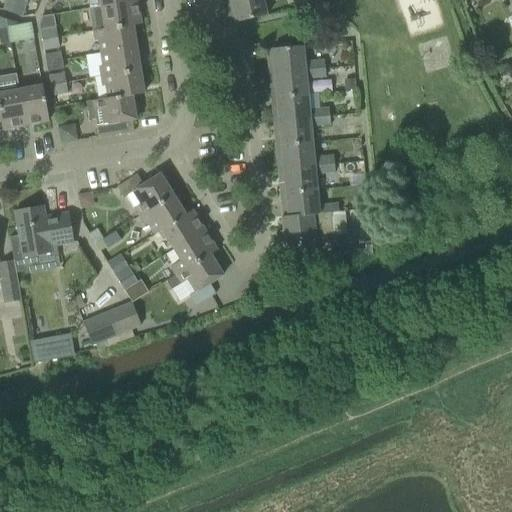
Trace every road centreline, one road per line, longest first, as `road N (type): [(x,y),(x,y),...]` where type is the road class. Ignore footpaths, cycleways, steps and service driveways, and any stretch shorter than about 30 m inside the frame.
road 1 (residential): [(167,140),(233,250),(259,249),(249,125),(208,0)]
road 2 (residential): [(0,176),(167,140)]
road 3 (residential): [(167,140),(181,124),(184,100),(168,0)]
